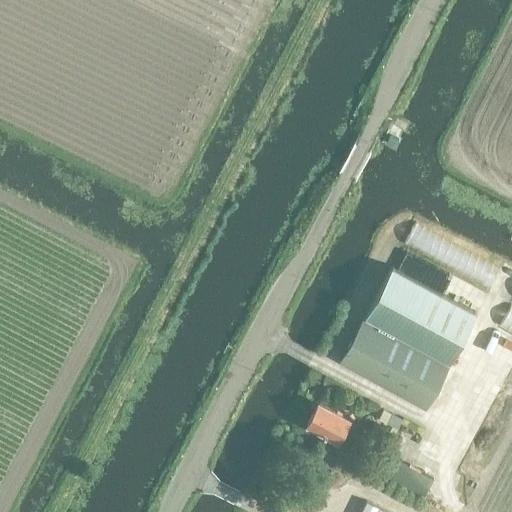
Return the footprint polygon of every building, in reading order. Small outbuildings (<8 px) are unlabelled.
[(397,138),(390,134),(386,141),(393,145),(397,138)] [(414,220),(404,240),(488,283),(499,263),(414,220)] [(424,406),(447,364),(476,311),(391,265),(339,360),(424,406)] [(511,304),(510,303),(500,324),(511,330),(511,304)] [(349,418),(317,402),(305,424),(337,440),(349,418)] [(356,462),(382,475),(422,497),(432,478),(427,475),(430,470),(424,466),(421,472),(393,456),(389,462),(363,448),(356,462)] [(359,511),(390,511),(366,500),(359,511)]
